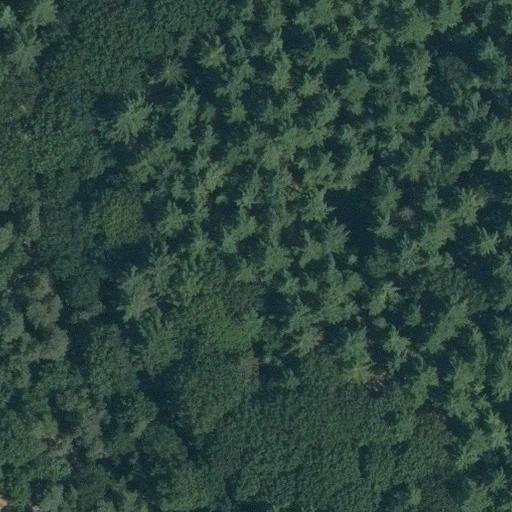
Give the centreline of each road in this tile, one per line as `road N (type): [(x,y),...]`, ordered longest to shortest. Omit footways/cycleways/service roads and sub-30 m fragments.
road 1 (track): [(6,116),(207,511)]
road 2 (track): [(6,116),(151,0)]
